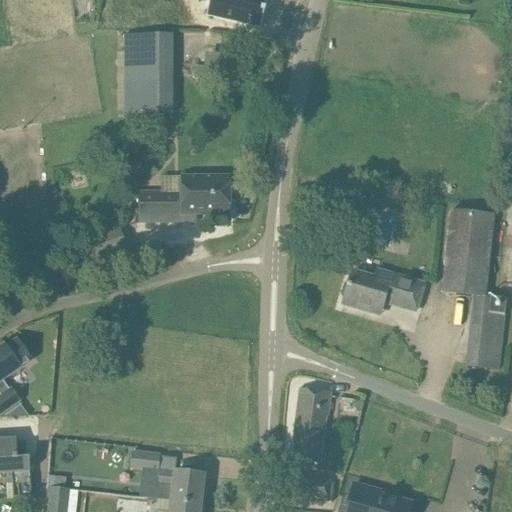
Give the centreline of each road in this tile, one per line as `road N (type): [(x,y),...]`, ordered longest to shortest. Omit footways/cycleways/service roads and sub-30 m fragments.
road 1 (residential): [(0,310),(51,285),(278,248)]
road 2 (residential): [(511,438),(269,348)]
road 3 (unclassified): [(278,248),(320,0)]
road 4 (unclassified): [(257,511),(269,348)]
